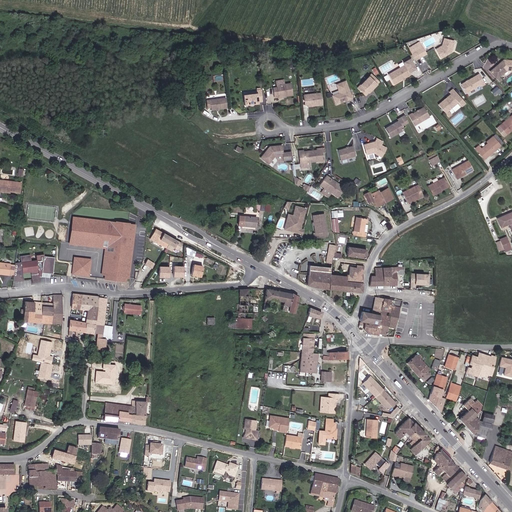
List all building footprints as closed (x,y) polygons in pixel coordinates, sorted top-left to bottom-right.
[(450,51),(453,39),(443,37),(442,45),(436,48),(441,57),(450,51)] [(425,53),(421,46),(411,53),(414,59),(425,53)] [(409,71),(415,68),(409,58),(403,62),(404,64),(388,73),(393,83),(410,73),(409,71)] [(511,61),(503,60),(490,71),(496,79),(499,81),(501,80),(498,77),(506,70),(511,71),(511,61)] [(418,65),(422,71),(428,67),(425,61),(418,65)] [(365,95),(379,81),(371,73),(357,87),(365,95)] [(484,84),(478,74),(461,84),(466,93),(466,92),(466,93),(480,85),(480,86),(484,84)] [(352,98),(345,81),(336,84),(339,93),(332,95),(335,105),(343,102),(344,99),(348,98),(348,100),(352,98)] [(291,82),(276,84),(277,86),(273,86),(274,96),(278,95),(279,97),(293,95),(291,82)] [(491,90),(495,96),(501,92),(497,86),(491,90)] [(263,101),(261,89),(257,90),(257,93),(244,94),(245,104),(258,103),(258,101),(263,101)] [(450,94),(437,104),(444,113),(451,108),(456,103),(460,106),(464,103),(452,89),(449,92),(450,94)] [(322,104),(321,93),(304,94),(304,105),(308,104),(308,106),(322,104)] [(227,108),(226,98),(206,101),(207,109),(211,108),(211,111),(227,108)] [(454,111),(459,107),(456,103),(451,108),(454,111)] [(423,107),(412,113),(412,112),(408,114),(414,125),(429,116),(423,107)] [(501,137),(511,128),(511,113),(494,128),(501,137)] [(403,129),(398,120),(385,128),(390,137),(403,129)] [(499,145),(491,135),(488,138),(489,140),(479,149),(477,146),(473,149),(481,157),(487,152),(488,154),(499,145)] [(363,144),(366,154),(373,152),(380,157),(385,147),(380,145),(382,141),(376,138),(374,141),(363,144)] [(269,146),(259,157),(267,164),(274,157),(282,156),(282,160),(288,159),(287,152),(282,152),(281,145),(269,146)] [(355,155),(352,146),(337,150),(340,160),(355,155)] [(303,150),(298,150),(299,162),(300,162),(308,161),(317,161),(317,162),(322,162),(321,153),(320,148),(316,148),(316,150),(303,151),(303,150)] [(427,159),(430,165),(439,160),(436,155),(427,159)] [(455,179),(471,170),(466,161),(450,169),(455,179)] [(439,190),(438,188),(446,185),(442,176),(425,185),(430,194),(439,190)] [(336,182),(335,183),(324,177),(319,185),(326,190),(333,194),(338,197),(344,187),(336,182)] [(0,179),(0,188),(2,189),(1,190),(10,191),(20,192),(21,182),(0,179)] [(405,199),(405,200),(414,197),(413,195),(419,192),(416,184),(401,191),(399,187),(393,191),(399,202),(405,199)] [(376,190),(369,193),(368,191),(363,193),(368,202),(370,201),(371,203),(373,202),(374,203),(381,199),(383,202),(391,198),(386,188),(377,192),(376,190)] [(333,194),(326,190),(323,194),(330,199),(333,194)] [(299,228),(304,208),(294,205),(291,215),(290,219),(285,218),(283,228),(291,230),(292,227),(298,228),(299,228)] [(236,223),(254,226),(254,222),(256,222),(257,218),(254,218),(254,215),(237,213),(236,223)] [(325,231),(324,213),(313,214),(314,232),(312,232),(312,236),(320,236),(319,231),(325,231)] [(511,215),(511,214),(498,220),(501,229),(509,226),(511,233),(511,215)] [(135,224),(75,216),(71,244),(105,249),(101,279),(128,283),(135,224)] [(365,219),(355,218),(353,236),(365,238),(366,232),(364,232),(365,224),(365,219)] [(60,224),(59,240),(67,240),(68,225),(60,224)] [(149,235),(152,236),(151,238),(156,240),(161,231),(154,227),(149,235)] [(167,245),(172,237),(161,231),(156,240),(160,243),(161,241),(167,245)] [(174,249),(178,241),(172,237),(167,245),(169,246),(167,248),(173,251),(174,249)] [(510,250),(506,240),(499,243),(503,252),(503,254),(510,250)] [(178,241),(174,249),(178,251),(178,250),(181,245),(182,244),(178,241)] [(503,252),(499,243),(495,245),(498,254),(503,252)] [(339,259),(340,255),(332,254),(332,246),(327,246),(325,260),(331,261),(331,258),(339,259)] [(346,257),(364,259),(365,250),(347,248),(346,257)] [(45,256),(45,254),(37,255),(38,260),(33,261),(32,255),(22,256),(23,262),(18,263),(16,283),(26,281),(24,271),(32,270),(34,283),(41,282),(40,277),(43,277),(43,273),(54,274),(56,257),(45,256)] [(92,259),(73,257),(71,275),(90,277),(92,259)] [(148,259),(145,264),(152,268),(155,263),(148,259)] [(308,266),(306,286),(328,290),(330,273),(330,267),(331,261),(325,260),(325,268),(308,266)] [(0,274),(9,275),(11,264),(0,262),(0,274)] [(345,278),(344,283),(361,285),(363,267),(356,266),(356,268),(349,267),(348,275),(345,275),(345,278)] [(170,267),(160,267),(160,277),(169,278),(170,267)] [(184,267),(175,267),(174,276),(183,277),(184,267)] [(203,270),(199,269),(194,268),(192,276),(202,278),(203,270)] [(382,287),(382,269),(375,269),(375,277),(371,277),(369,287),(382,287)] [(395,269),(382,269),(382,287),(395,287),(395,275),(395,269)] [(345,278),(339,277),(339,274),(330,273),(328,290),(343,292),(344,283),(345,278)] [(429,274),(411,273),(410,285),(429,286),(429,274)] [(360,294),(361,285),(344,283),(343,292),(360,294)] [(234,318),(231,318),(232,323),(237,323),(237,320),(250,320),(257,320),(257,306),(251,306),(251,290),(240,290),(240,306),(237,306),(237,311),(235,311),(234,318)] [(266,290),(263,311),(269,312),(276,313),(280,292),(266,290)] [(268,317),(275,318),(283,319),(284,312),(295,314),(298,298),(292,294),(280,292),(276,313),(269,312),(268,317)] [(105,317),(107,300),(73,295),(71,309),(88,311),(88,314),(105,317)] [(378,327),(377,335),(385,336),(386,327),(389,306),(390,300),(383,300),(382,303),(381,311),(380,316),(378,326),(378,327)] [(382,303),(374,301),(373,309),(381,311),(382,303)] [(42,303),(25,302),(24,310),(23,312),(22,321),(18,321),(17,326),(23,326),(24,322),(27,322),(28,314),(41,315),(42,307),(42,303)] [(52,307),(52,312),(62,312),(62,302),(52,302),(52,307)] [(142,306),(124,304),(123,313),(141,315),(142,306)] [(386,327),(396,329),(400,309),(389,306),(386,327)] [(52,312),(52,307),(42,307),(41,315),(52,316),(52,312)] [(319,319),(321,313),(309,309),(307,317),(319,319)] [(62,312),(52,312),(52,316),(41,315),(28,314),(27,322),(49,324),(62,324),(62,312)] [(360,313),(359,323),(378,326),(380,316),(360,313)] [(95,322),(95,326),(103,327),(105,317),(88,314),(87,321),(95,322)] [(237,320),(237,323),(237,329),(250,329),(250,320),(237,320)] [(70,321),(69,330),(85,333),(86,324),(70,321)] [(94,334),(95,326),(95,322),(87,321),(86,324),(85,333),(94,334)] [(377,335),(378,327),(359,324),(358,326),(363,327),(363,332),(365,334),(377,336),(377,335)] [(105,351),(105,343),(106,340),(102,340),(103,327),(95,326),(94,334),(97,335),(96,349),(105,351)] [(302,354),(312,355),(314,336),(308,336),(304,339),(299,340),(298,345),(303,346),(302,354)] [(33,355),(32,359),(52,364),(54,357),(51,356),(54,343),(41,340),(37,356),(33,355)] [(323,356),(322,361),(332,361),(347,360),(347,352),(329,353),(328,357),(323,356)] [(455,368),(459,356),(449,353),(446,365),(455,368)] [(312,355),(302,354),(300,373),(315,374),(317,356),(312,355)] [(492,376),(497,357),(492,355),(490,359),(472,354),(468,363),(472,364),(471,367),(467,366),(465,371),(478,376),(479,373),(487,376),(488,374),(492,376)] [(424,381),(430,376),(426,372),(429,370),(419,360),(422,357),(420,355),(417,357),(416,356),(407,365),(420,379),(424,381)] [(511,359),(502,357),(499,367),(506,368),(504,376),(511,377),(511,359)] [(53,365),(41,363),(38,378),(50,381),(53,365)] [(115,385),(116,365),(103,364),(102,372),(96,371),(95,384),(115,385)] [(439,397),(446,378),(436,375),(430,394),(439,397)] [(382,393),(370,380),(362,387),(375,400),(382,393)] [(450,385),(446,396),(456,399),(460,388),(450,385)] [(32,410),(36,390),(27,388),(23,408),(32,410)] [(395,406),(382,393),(375,400),(387,413),(395,406)] [(319,401),(318,415),(332,416),(333,406),(335,406),(335,402),(339,402),(339,397),(327,396),(327,401),(319,401)] [(14,413),(18,400),(13,399),(9,411),(14,413)] [(463,425),(480,409),(471,399),(463,405),(468,411),(459,420),(463,425)] [(146,403),(134,402),(133,407),(137,407),(136,415),(145,416),(146,403)] [(127,412),(128,406),(107,403),(106,414),(118,416),(119,411),(127,412)] [(118,421),(132,423),(133,407),(128,406),(127,412),(119,411),(118,416),(118,421)] [(388,414),(391,417),(400,410),(398,406),(388,414)] [(137,407),(133,407),(132,423),(145,425),(145,416),(136,415),(137,407)] [(480,409),(463,425),(473,435),(478,431),(480,422),(475,417),(481,411),(480,409)] [(484,421),(494,424),(495,416),(486,414),(484,421)] [(266,427),(270,427),(273,428),(279,429),(278,431),(286,432),(289,418),(271,416),(270,421),(267,420),(266,427)] [(320,430),(319,444),(326,445),(326,439),(337,440),(338,429),(336,429),(337,423),(334,422),(334,420),(325,419),(324,431),(320,430)] [(430,441),(424,436),(425,435),(409,419),(406,422),(403,420),(396,426),(399,429),(395,432),(395,436),(398,439),(405,433),(409,438),(410,437),(414,440),(411,442),(414,446),(409,450),(415,456),(430,441)] [(314,430),(315,423),(308,421),(306,429),(314,430)] [(25,443),(27,423),(16,422),(14,442),(25,443)] [(256,424),(246,422),(245,430),(246,430),(245,435),(248,439),(254,440),(254,442),(257,443),(259,434),(255,433),(256,424)] [(376,440),(377,422),(368,422),(367,440),(376,440)] [(491,433),(493,425),(480,422),(478,431),(476,437),(486,440),(488,432),(491,433)] [(102,427),(100,437),(118,440),(119,429),(102,427)] [(91,435),(79,434),(78,444),(91,445),(91,435)] [(288,436),(286,447),(293,448),(301,449),(302,438),(295,437),(288,436)] [(130,438),(122,437),(121,447),(120,453),(127,454),(130,438)] [(163,444),(151,443),(151,445),(146,445),(145,455),(149,455),(150,453),(162,455),(163,444)] [(392,460),(395,452),(397,453),(399,447),(393,444),(387,458),(392,460)] [(55,450),(53,458),(74,464),(78,448),(69,445),(67,453),(55,450)] [(102,446),(93,445),(92,454),(104,456),(104,452),(101,452),(102,446)] [(508,470),(511,459),(511,452),(497,447),(491,464),(508,470)] [(448,461),(437,448),(435,449),(434,455),(444,465),(448,461)] [(390,464),(375,452),(365,465),(372,470),(377,465),(380,467),(378,470),(382,473),(390,464)] [(443,481),(457,470),(448,461),(444,465),(434,455),(434,460),(439,466),(433,471),(436,475),(442,470),(445,474),(440,478),(443,481)] [(207,459),(198,457),(197,461),(187,458),(184,467),(204,471),(207,459)] [(234,478),(238,467),(230,464),(228,468),(226,468),(226,466),(217,463),(214,472),(223,476),(224,472),(226,473),(229,476),(234,478)] [(33,467),(34,473),(34,475),(43,474),(43,471),(43,466),(33,467)] [(396,479),(396,477),(403,479),(410,480),(412,468),(400,466),(399,468),(398,471),(397,471),(396,479)] [(0,475),(13,476),(13,467),(0,467),(0,475)] [(56,467),(57,483),(76,483),(77,473),(73,473),(69,473),(69,470),(56,467)] [(152,468),(144,467),(143,478),(151,478),(152,468)] [(351,475),(359,478),(360,470),(356,467),(356,468),(352,467),(351,475)] [(44,490),(56,490),(55,471),(48,471),(43,471),(43,474),(43,480),(30,480),(31,488),(44,488),(44,490)] [(461,473),(453,481),(458,486),(463,481),(465,479),(461,473)] [(329,480),(315,476),(310,501),(309,503),(316,504),(317,498),(329,501),(327,509),(333,510),(335,497),(326,495),(329,480)] [(170,493),(171,480),(155,479),(155,482),(148,481),(147,491),(170,493)] [(262,480),(262,490),(279,493),(281,483),(262,480)] [(329,480),(326,495),(335,497),(338,482),(329,480)] [(465,483),(463,481),(458,486),(453,481),(447,486),(455,495),(464,487),(462,486),(465,483)] [(238,511),(240,496),(230,495),(230,496),(228,496),(228,494),(221,493),(220,503),(229,504),(228,510),(238,511)] [(435,508),(441,510),(445,499),(438,497),(435,508)] [(481,501),(479,507),(482,511),(483,511),(492,504),(486,497),(481,501)] [(190,501),(177,503),(178,511),(190,510),(202,511),(203,500),(190,499),(190,501)] [(50,511),(51,501),(39,501),(39,511),(50,511)] [(62,501),(61,508),(63,509),(70,509),(74,510),(75,503),(62,501)] [(373,511),(374,508),(355,503),(352,511),(373,511)]
